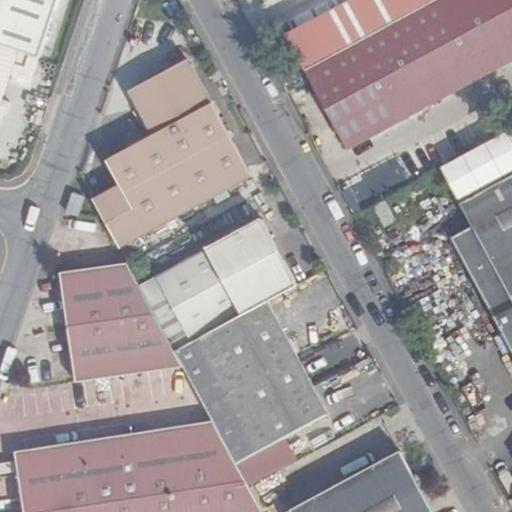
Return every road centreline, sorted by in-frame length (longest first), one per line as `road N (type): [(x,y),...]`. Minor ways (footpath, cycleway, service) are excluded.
road 1 (residential): [(490,511),(205,0)]
road 2 (residential): [(115,0),(38,221)]
road 3 (residential): [(38,221),(0,336)]
